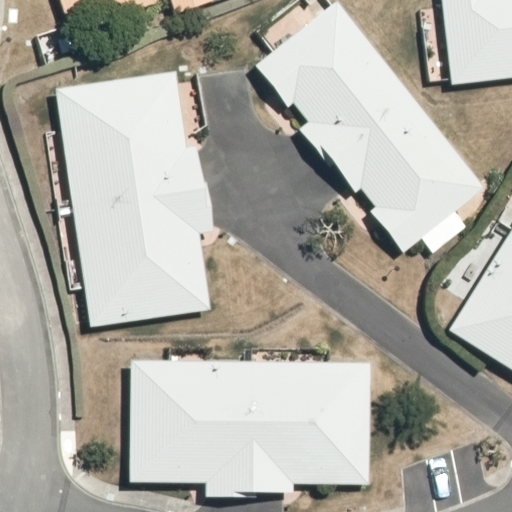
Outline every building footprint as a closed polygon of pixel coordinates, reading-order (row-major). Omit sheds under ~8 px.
[(121,0),(62,0),(69,18),(121,0)] [(479,143),(361,0),(306,0),(256,41),(396,211),(479,143)] [(511,0),(444,0),(453,87),(511,80),(511,0)] [(179,41),(51,61),(87,301),(216,282),(179,41)] [(511,355),(511,210),(447,315),(511,355)] [(363,439),(365,331),(127,327),(125,435),(363,439)]
